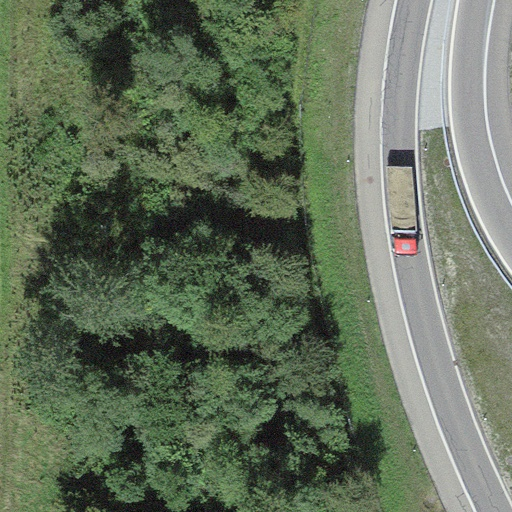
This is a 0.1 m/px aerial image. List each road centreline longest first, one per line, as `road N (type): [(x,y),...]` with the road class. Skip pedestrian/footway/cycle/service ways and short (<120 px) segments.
road 1 (motorway): [(412,0),(396,147),(408,257),(439,386),(494,511)]
road 2 (motorway): [(511,228),(485,166),(477,123),(485,0)]
